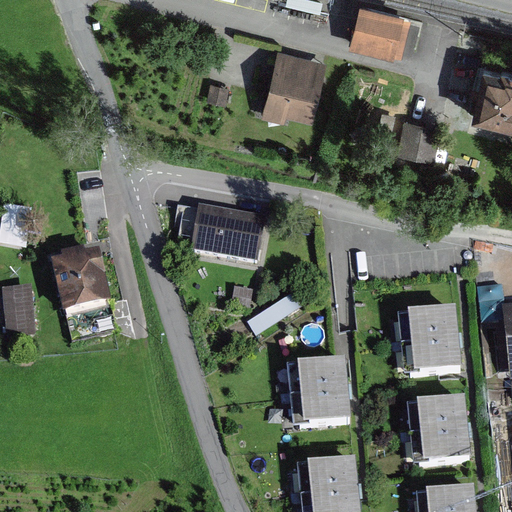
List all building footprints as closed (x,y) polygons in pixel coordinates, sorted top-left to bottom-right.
[(317,0),(286,0),(286,3),(320,12),(323,1),(317,0)] [(400,22),(360,12),(351,43),(391,54),(400,22)] [(327,64),(279,52),(263,116),(285,121),(287,113),(313,119),(327,64)] [(501,69),(483,65),(472,115),(511,124),(511,66),(502,64),(501,69)] [(230,86),(212,82),(207,101),(226,105),(230,86)] [(406,121),(399,155),(434,162),(441,128),(406,121)] [(264,223),(184,209),(178,239),(184,240),(183,249),(257,262),(264,223)] [(99,252),(52,264),(65,315),(112,303),(99,252)] [(32,287),(3,290),(7,340),(37,337),(32,287)] [(235,288),(231,306),(250,310),(254,293),(235,288)] [(295,295),(249,324),(258,337),(303,308),(295,295)] [(457,312),(409,316),(412,347),(460,343),(457,312)] [(460,343),(412,347),(415,377),(462,373),(460,343)] [(346,362),(298,367),(301,397),(349,393),(346,362)] [(349,393),(301,397),(304,428),(351,424),(349,393)] [(465,402),(418,406),(421,437),(468,433),(465,402)] [(468,433),(421,437),(423,468),(471,464),(468,433)] [(357,462),(309,467),(312,497),(359,493),(357,462)] [(476,511),(475,491),(428,495),(429,511),(476,511)] [(361,511),(359,493),(312,497),(313,511),(361,511)]
